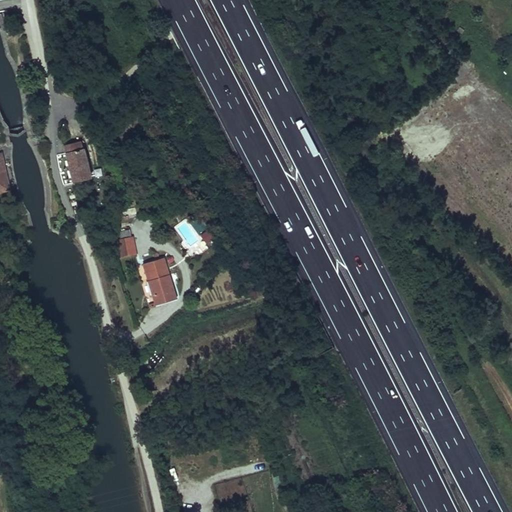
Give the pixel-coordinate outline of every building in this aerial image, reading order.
[(65,145),(74,182),(91,178),(80,136),(71,138),(72,143),(65,145)] [(1,154),(0,154),(0,191),(9,189),(1,154)] [(196,256),(207,248),(186,218),(174,226),(196,256)] [(195,218),(189,223),(210,246),(216,241),(195,218)] [(108,243),(96,235),(91,242),(103,250),(108,243)] [(117,240),(122,259),(136,256),(132,237),(117,240)] [(152,294),(156,305),(176,298),(164,258),(143,264),(148,282),(150,281),(154,293),(152,294)]
